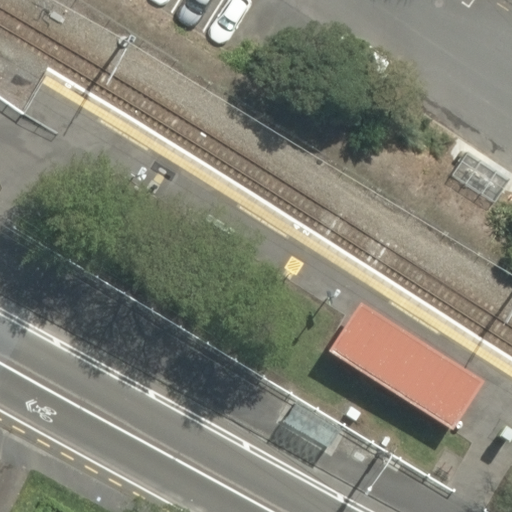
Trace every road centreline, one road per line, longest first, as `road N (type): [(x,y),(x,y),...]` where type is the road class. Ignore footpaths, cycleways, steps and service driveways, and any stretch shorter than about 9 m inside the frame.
road 1 (secondary): [(281,511),(0,356)]
road 2 (residential): [(511,80),(387,0)]
